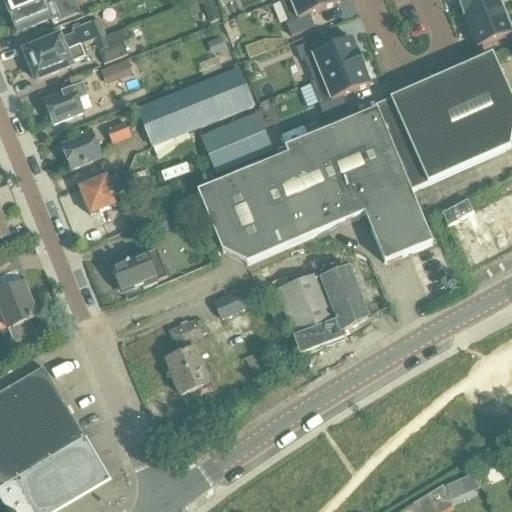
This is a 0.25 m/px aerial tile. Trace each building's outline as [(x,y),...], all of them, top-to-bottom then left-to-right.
[(12,17),(13,21),(64,0),(20,0),(7,6),(8,8),(7,11),(9,16),(12,17)] [(64,0),(13,21),(14,23),(12,25),(14,31),(18,31),(20,36),(52,22),(54,27),(82,16),(74,0),(70,2),(68,0),(64,0)] [(212,0),(200,0),(201,0),(211,25),(221,21),(212,0)] [(287,0),(281,3),(289,24),(286,26),(292,39),(313,30),(315,29),(310,18),(310,17),(339,6),(336,0),(287,0)] [(486,0),(457,0),(462,10),(486,0)] [(498,0),(486,0),(462,10),(470,30),(505,16),(498,0)] [(470,30),(478,51),(511,37),(511,33),(505,16),(470,30)] [(25,52),(26,55),(25,58),(27,64),(30,64),(32,70),(81,49),(80,48),(94,43),(93,41),(106,36),(100,23),(88,27),(89,31),(65,41),(63,37),(25,52)] [(93,41),(94,43),(98,54),(132,41),(128,31),(107,39),(106,36),(93,41)] [(212,56),(226,51),(221,40),(208,45),(212,56)] [(318,42),(297,51),(302,64),(305,62),(313,83),(310,84),(311,85),(323,81),(363,64),(353,41),(325,53),(320,41),(318,42)] [(32,70),(31,73),(33,78),(36,79),(37,82),(75,67),(74,65),(85,60),(81,49),(32,70)] [(511,95),(497,62),(494,56),(377,109),(378,112),(280,153),(283,161),(198,195),(204,212),(206,211),(224,254),(249,266),(323,235),(367,218),(386,267),(435,247),(413,194),(511,150),(511,95)] [(323,81),(311,85),(320,107),(325,120),(348,111),(344,99),(372,87),(363,64),(323,81)] [(101,73),(107,87),(118,82),(112,69),(101,73)] [(154,150),(255,108),(239,70),(139,112),(154,150)] [(55,128),(85,116),(79,102),(89,98),(83,85),(59,95),(60,97),(45,104),(50,114),(48,117),(50,122),(53,123),(55,128)] [(218,177),(274,154),(258,116),(203,140),(218,177)] [(108,132),(113,146),(132,140),(126,125),(108,132)] [(102,160),(90,131),(78,136),(79,140),(63,146),(67,156),(64,163),(67,169),(74,172),(102,160)] [(125,193),(118,177),(109,180),(108,179),(80,190),(92,219),(120,208),(115,196),(125,193)] [(160,201),(125,215),(130,229),(194,202),(186,182),(157,194),(160,201)] [(0,218),(0,242),(9,239),(0,218)] [(140,243),(170,231),(164,218),(135,229),(140,243)] [(154,272),(147,256),(114,269),(124,294),(143,287),(144,290),(159,285),(158,283),(169,279),(165,267),(154,272)] [(313,280),(278,293),(302,358),(347,341),(344,333),(369,321),(350,272),(339,276),(336,270),(331,271),(331,269),(325,271),(322,265),(309,270),(313,280)] [(0,280),(0,310),(14,346),(37,336),(32,324),(39,321),(25,287),(24,287),(18,273),(0,280)] [(265,283),(216,304),(223,320),(272,299),(265,283)] [(201,399),(213,394),(192,343),(201,339),(209,336),(203,322),(196,325),(195,325),(172,335),(181,357),(167,363),(182,398),(198,392),(201,399)] [(0,396),(0,498),(8,511),(57,511),(110,481),(44,371),(0,396)] [(445,511),(453,508),(453,507),(444,488),(416,505),(418,511),(445,511)]
